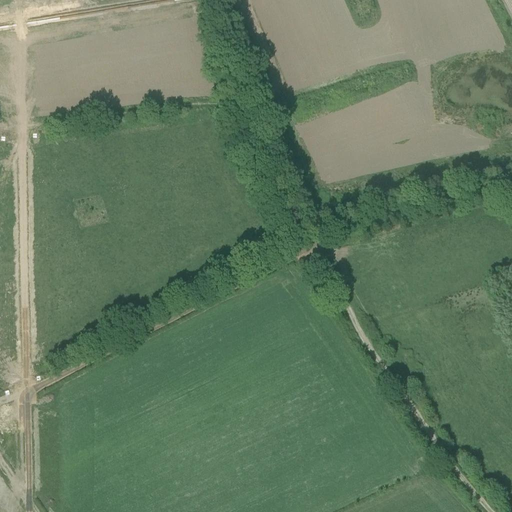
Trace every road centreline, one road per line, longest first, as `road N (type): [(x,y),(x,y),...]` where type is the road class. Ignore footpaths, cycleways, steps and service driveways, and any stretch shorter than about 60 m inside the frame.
road 1 (track): [(21,126),(28,511)]
road 2 (track): [(0,401),(323,247)]
road 3 (track): [(489,511),(357,327),(323,247)]
road 4 (track): [(323,247),(322,219),(224,0)]
